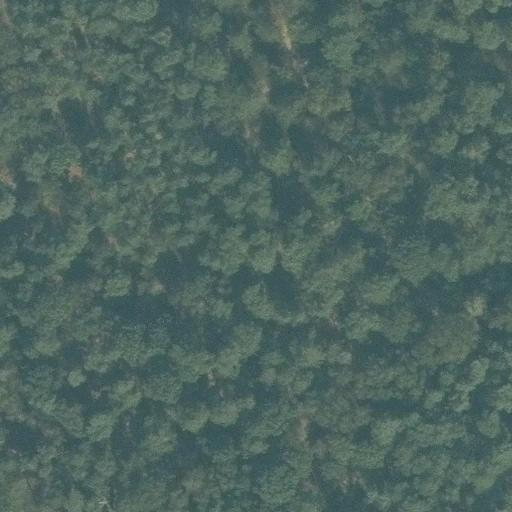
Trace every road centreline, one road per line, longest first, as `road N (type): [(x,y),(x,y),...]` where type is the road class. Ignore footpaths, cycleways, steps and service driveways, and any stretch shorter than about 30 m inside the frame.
road 1 (track): [(182,511),(390,320),(433,295)]
road 2 (track): [(433,295),(289,40)]
road 3 (track): [(0,6),(64,164)]
